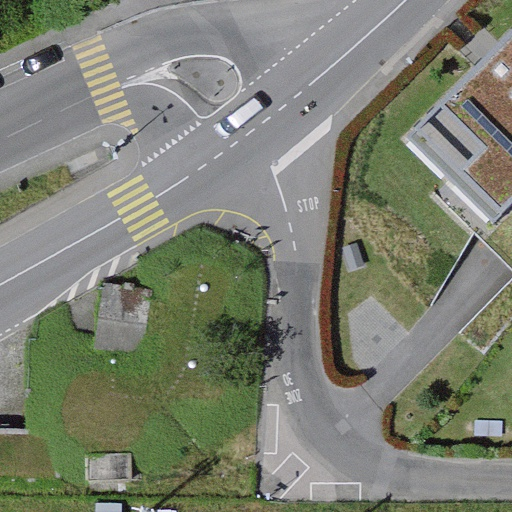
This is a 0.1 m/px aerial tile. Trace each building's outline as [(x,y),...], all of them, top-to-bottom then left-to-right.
[(511,210),(511,35),(414,134),(502,221),(511,210)] [(363,266),(356,245),(345,248),(352,269),(363,266)] [(148,325),(154,290),(105,282),(99,317),(148,325)] [(0,481),(29,482),(29,431),(0,430),(0,481)] [(131,452),(88,453),(88,485),(131,484),(131,452)]
